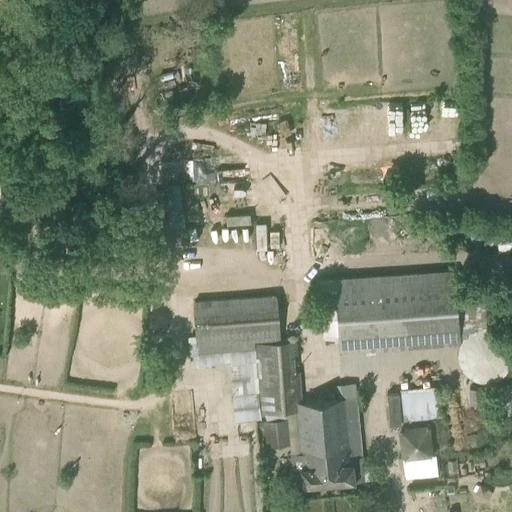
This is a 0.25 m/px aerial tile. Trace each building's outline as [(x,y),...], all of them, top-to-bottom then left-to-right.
[(17,218),(18,206),(7,206),(6,217),(17,218)] [(459,342),(460,341),(458,326),(474,325),(487,324),(487,304),(489,304),(489,284),(451,286),(450,270),(312,281),(315,319),(320,319),(322,337),(337,336),(338,352),(459,342)] [(294,402),(302,402),(299,370),(294,370),(292,341),(253,344),(253,341),(278,339),(275,297),(192,302),(194,334),(188,335),(190,365),(193,368),(228,365),(234,421),(261,418),(261,413),(286,411),(287,418),(263,420),(266,446),(290,444),(290,453),(291,453),(298,452),(298,448),(294,402)] [(462,337),(460,341),(459,342),(458,347),(457,353),(458,358),(459,364),(462,369),(466,374),(470,377),(476,380),(481,381),(487,381),(494,380),(499,377),(504,373),(508,368),(511,363),(511,359),(511,346),(511,343),(508,338),(505,334),(500,330),(496,328),(490,326),(485,325),(482,325),(477,327),(471,329),(466,333),(462,337)] [(511,380),(492,382),(495,431),(511,429),(511,380)] [(388,417),(440,416),(439,384),(387,386),(388,417)] [(484,402),(483,386),(468,387),(470,404),(484,402)] [(359,424),(358,421),(356,396),(346,397),(346,398),(350,439),(359,438),(360,438),(359,424)] [(346,398),(302,402),(294,402),(298,448),(319,446),(322,485),(354,482),(360,481),(363,477),(363,471),(359,468),(359,458),(361,457),(359,438),(350,439),(346,398)] [(431,455),(429,427),(401,430),(403,458),(431,455)] [(291,453),(293,470),(291,470),(292,487),(301,485),(301,487),(322,485),(319,446),(298,448),(298,452),(291,453)]
